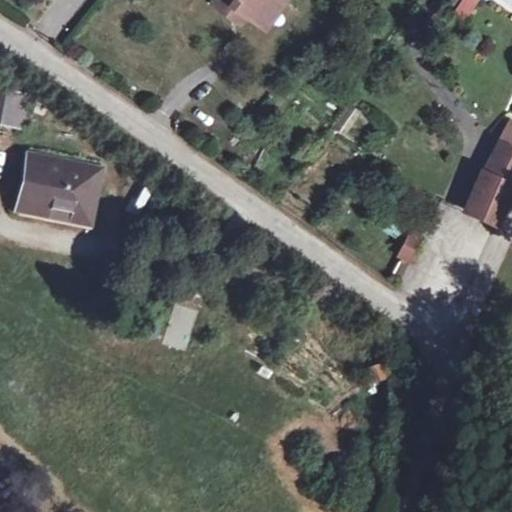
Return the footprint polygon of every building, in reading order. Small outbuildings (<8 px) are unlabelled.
[(219,0),(221,0),(229,6),(246,18),(258,0),(206,0),(215,6),(219,0)] [(221,0),(219,0),(215,6),(238,22),(229,6),(221,0)] [(347,138),(364,112),(350,103),(333,129),(347,138)] [(490,135),(511,146),(511,144),(511,120),(501,115),(490,135)] [(475,214),(511,146),(490,135),(474,164),(468,161),(447,199),(475,214)] [(252,145),(245,162),(260,168),(267,151),(252,145)] [(0,189),(0,210),(18,213),(20,204),(72,212),(79,167),(5,156),(0,189)] [(20,204),(18,213),(70,222),(72,212),(20,204)] [(392,222),(381,245),(392,251),(404,228),(392,222)] [(396,255),(413,264),(428,237),(412,227),(396,255)] [(174,303),(160,344),(184,352),(198,311),(174,303)] [(385,362),(368,367),(374,384),(391,379),(385,362)] [(274,440),(284,424),(255,404),(244,420),(274,440)]
